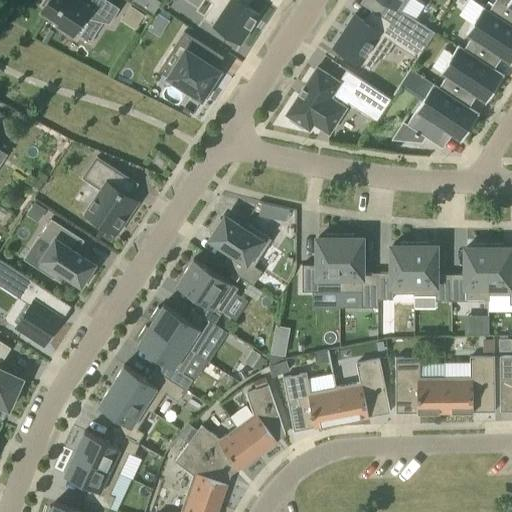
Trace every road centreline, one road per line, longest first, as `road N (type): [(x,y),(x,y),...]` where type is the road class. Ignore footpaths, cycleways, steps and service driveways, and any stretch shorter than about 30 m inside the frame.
road 1 (residential): [(223,140),(52,407),(9,511)]
road 2 (residential): [(511,444),(334,451),(290,475),(261,511)]
road 3 (residential): [(223,140),(363,175),(477,183)]
road 4 (residential): [(316,0),(223,140)]
